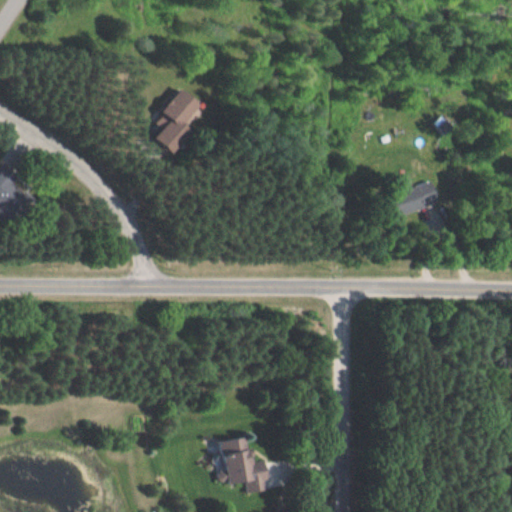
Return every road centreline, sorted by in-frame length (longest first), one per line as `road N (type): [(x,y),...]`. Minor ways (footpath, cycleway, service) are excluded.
road 1 (residential): [(511,284),(0,281)]
road 2 (residential): [(152,282),(130,218),(103,181),(0,104)]
road 3 (residential): [(344,511),(347,284)]
